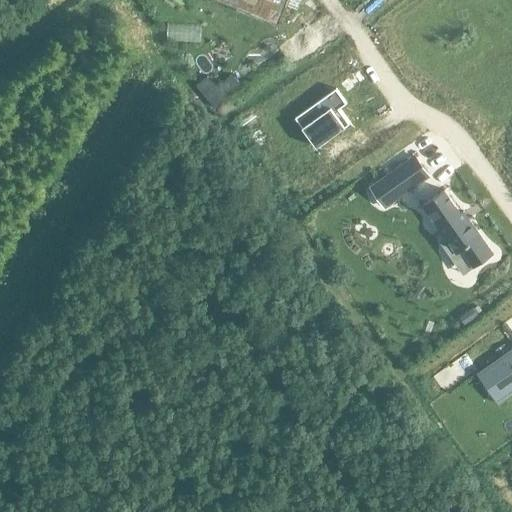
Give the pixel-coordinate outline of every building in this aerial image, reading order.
[(244,0),(241,8),(278,23),(287,0),(244,0)] [(315,49),(303,31),(280,47),(292,65),(315,49)] [(336,88),(295,117),(316,148),(351,123),(340,108),(347,103),(336,88)] [(397,170),(370,190),(384,209),(411,190),(397,170)] [(443,191),(423,205),(453,248),(456,246),(472,269),(494,253),(460,205),(455,208),(443,191)] [(511,348),(484,368),(506,399),(511,394),(511,348)]
